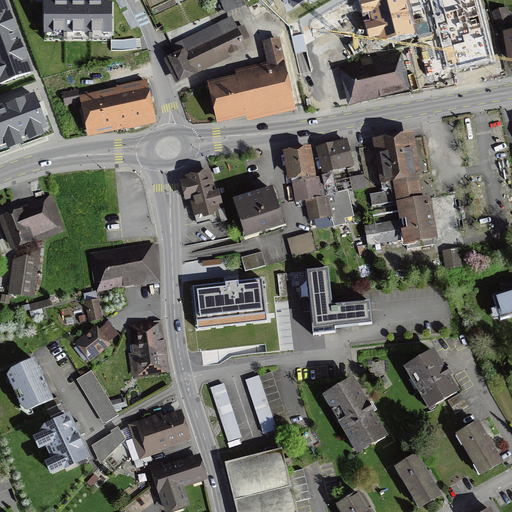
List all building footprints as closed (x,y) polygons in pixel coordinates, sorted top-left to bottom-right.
[(226,12),(244,5),(242,0),(222,0),(221,0),(226,12)] [(369,0),(380,42),(412,34),(403,0),(369,0)] [(440,0),(458,67),(490,59),(474,0),(440,0)] [(0,83),(30,73),(4,2),(0,3),(0,83)] [(44,34),(112,34),(112,4),(44,4),(44,34)] [(498,25),(510,21),(505,8),(494,11),(498,25)] [(236,30),(230,19),(173,47),(178,57),(176,58),(175,57),(173,58),(174,59),(168,62),(177,79),(244,47),(241,41),(248,38),(243,26),(236,30)] [(44,60),(112,60),(112,34),(44,34),(44,60)] [(294,107),(278,41),(264,45),(272,74),(230,83),(229,79),(212,83),(220,118),(291,101),(292,108),(294,107)] [(407,86),(401,60),(364,69),(363,67),(344,72),(351,100),(407,86)] [(144,84),(142,78),(136,80),(139,90),(137,91),(137,90),(87,101),(93,129),(154,116),(147,83),(144,84)] [(65,104),(79,101),(77,92),(63,95),(65,104)] [(0,143),(45,127),(34,96),(0,109),(0,143)] [(428,199),(420,201),(410,139),(378,144),(381,159),(377,160),(383,192),(370,194),(372,206),(399,201),(402,221),(365,227),(368,245),(405,238),(407,249),(435,245),(433,237),(434,237),(428,199)] [(332,170),(345,167),(352,164),(346,142),(320,149),(326,171),(328,171),(330,178),(334,177),(332,170)] [(312,172),(308,150),(287,154),(290,172),(292,172),(298,201),(306,200),(310,220),(331,216),(327,196),(320,197),(315,173),(315,171),(312,172)] [(212,193),(206,172),(189,177),(190,181),(183,182),(187,198),(191,197),(198,223),(224,216),(218,192),(212,193)] [(350,178),(352,191),(366,188),(364,175),(350,178)] [(246,235),(283,223),(272,189),(235,201),(246,235)] [(334,226),(346,223),(343,212),(352,210),(347,190),(327,195),(327,196),(331,216),(334,226)] [(31,241),(63,230),(53,202),(2,220),(12,246),(31,240),(31,241)] [(293,257),(315,251),(314,246),(292,252),(293,257)] [(446,269),(461,266),(458,249),(443,251),(446,269)] [(149,250),(119,255),(120,260),(116,261),(114,252),(96,254),(98,272),(95,272),(97,284),(159,275),(155,250),(149,250)] [(245,271),(266,266),(262,252),(241,258),(245,271)] [(31,296),(37,253),(20,259),(15,294),(31,296)] [(332,306),(328,268),(306,271),(310,309),(314,335),(335,332),(335,328),(372,324),(370,301),(332,306)] [(197,322),(266,314),(262,279),(193,287),(197,322)] [(501,320),(511,316),(511,290),(493,296),(501,320)] [(30,311),(52,305),(50,300),(29,306),(30,311)] [(91,321),(101,319),(98,301),(87,304),(91,321)] [(314,335),(310,309),(266,314),(197,322),(200,352),(231,349),(232,357),(280,351),(280,346),(314,342),(314,335)] [(102,335),(114,326),(109,320),(97,329),(97,328),(78,343),(90,358),(109,344),(102,335)] [(158,350),(154,322),(130,326),(133,346),(139,345),(140,352),(131,353),(133,371),(167,367),(165,349),(158,350)] [(443,370),(432,351),(406,366),(412,375),(415,375),(422,386),(420,388),(420,389),(424,396),(426,397),(428,397),(433,406),(457,393),(447,376),(451,375),(447,368),(443,370)] [(41,375),(33,359),(11,369),(7,376),(14,381),(22,398),(19,402),(30,410),(53,399),(42,374),(41,375)] [(106,423),(118,415),(91,370),(79,378),(106,423)] [(276,429),(289,425),(272,372),(260,376),(259,376),(276,429)] [(264,433),(276,429),(259,376),(246,380),(264,433)] [(367,405),(353,381),(343,387),(338,386),(328,393),(332,400),(330,401),(330,403),(335,410),(338,410),(345,422),(343,423),(343,425),(351,438),(353,439),(355,439),(360,448),(371,442),(375,443),(385,437),(371,412),(374,410),(370,404),(367,405)] [(228,441),(241,437),(223,384),(211,388),(228,441)] [(455,413),(468,406),(461,393),(448,401),(455,413)] [(163,421),(161,414),(129,425),(138,452),(148,448),(150,455),(161,452),(158,445),(187,435),(180,416),(163,421)] [(72,425),(68,417),(46,427),(41,433),(49,438),(57,455),(54,460),(65,468),(88,457),(78,436),(85,433),(79,422),(72,425)] [(492,446),(477,423),(459,434),(465,444),(464,444),(476,464),(477,464),(483,473),(501,463),(491,446),(492,446)] [(103,462),(126,439),(119,429),(94,444),(103,462)] [(238,511),(296,511),(281,451),(227,464),(238,511)] [(430,479),(416,456),(398,467),(404,476),(403,477),(415,497),(416,496),(421,506),(439,495),(430,479)] [(167,510),(186,504),(180,485),(204,477),(198,458),(155,472),(167,510)] [(296,502),(310,498),(303,469),(289,473),(296,502)] [(7,474),(0,476),(0,493),(12,489),(7,474)] [(93,474),(86,482),(91,487),(99,479),(93,474)] [(367,510),(357,494),(340,504),(344,511),(369,511),(368,509),(367,510)]
